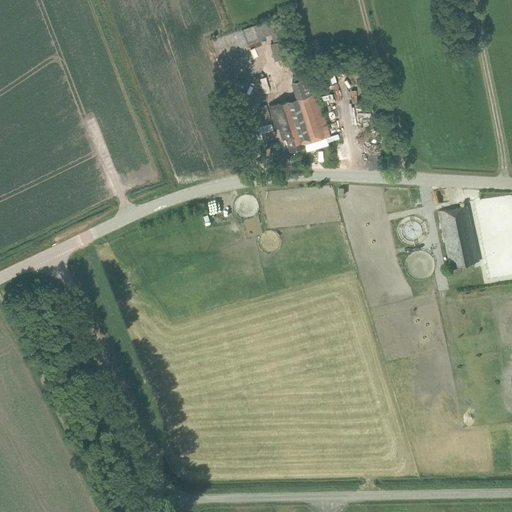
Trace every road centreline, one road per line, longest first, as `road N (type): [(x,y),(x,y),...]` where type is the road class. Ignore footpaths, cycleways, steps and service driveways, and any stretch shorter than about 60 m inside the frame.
road 1 (tertiary): [(0,277),(119,220),(232,182),(324,174),(511,184)]
road 2 (unclassified): [(170,511),(170,500),(511,488)]
road 3 (track): [(504,184),(472,0)]
road 4 (unknown): [(402,178),(358,0)]
